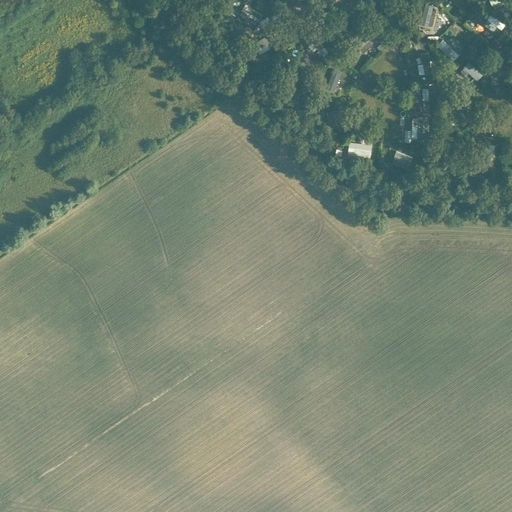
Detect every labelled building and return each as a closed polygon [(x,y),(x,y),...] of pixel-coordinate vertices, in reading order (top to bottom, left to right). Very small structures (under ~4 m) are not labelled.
[(241,1),(235,8),(251,21),(257,14),(241,1)] [(477,23),(493,34),(499,24),(484,13),(477,23)] [(250,44),(257,52),(270,41),(263,33),(250,44)] [(448,41),(442,45),(446,50),(451,46),(448,41)] [(417,51),(419,73),(426,73),(423,50),(417,51)] [(420,73),(418,61),(411,62),(413,74),(420,73)] [(485,84),(496,83),(495,64),(485,64),(485,84)] [(416,99),(429,99),(430,86),(417,86),(416,99)] [(419,101),(417,109),(430,111),(431,108),(424,106),(425,102),(419,101)] [(322,108),(323,124),(334,124),(334,108),(322,108)] [(459,110),(455,115),(462,121),(466,116),(459,110)] [(414,116),(405,115),(404,141),(412,142),(414,116)] [(386,164),(403,166),(405,153),(389,151),(386,164)]
